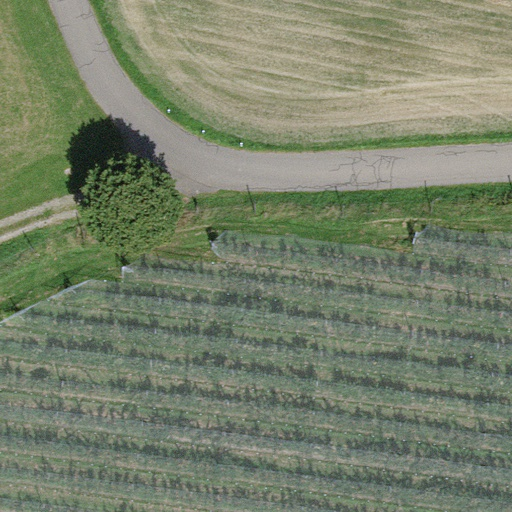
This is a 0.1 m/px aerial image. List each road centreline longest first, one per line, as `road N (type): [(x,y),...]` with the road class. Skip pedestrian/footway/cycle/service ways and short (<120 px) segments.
road 1 (unclassified): [(511,166),(250,173),(181,157),(109,86),(68,0)]
road 2 (track): [(0,270),(250,173)]
